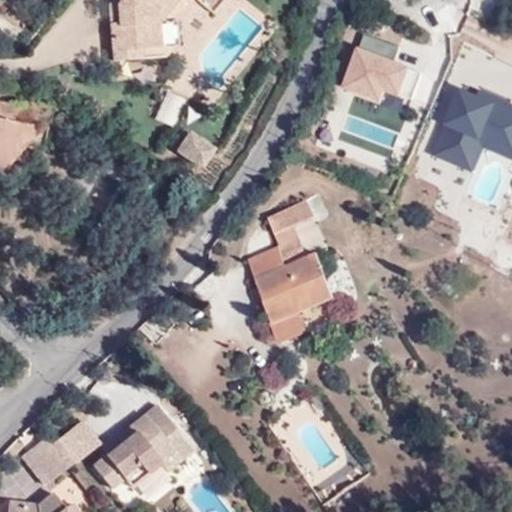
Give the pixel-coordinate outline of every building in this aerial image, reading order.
[(122,3),(122,0),(115,0),(112,4),(114,23),(123,22),(122,3)] [(122,0),(122,3),(123,22),(114,23),(117,60),(138,59),(137,48),(146,48),(160,46),(158,28),(157,20),(175,0),(122,0)] [(182,1),(181,0),(175,0),(157,20),(158,28),(162,27),(162,24),(182,1)] [(344,79),(414,105),(430,62),(361,36),(344,79)] [(147,58),(146,48),(137,48),(138,59),(147,58)] [(511,102),(456,85),(434,158),(475,171),(482,148),(511,156),(511,102)] [(173,126),(185,97),(166,88),(154,118),(173,126)] [(30,107),(0,102),(0,103),(0,175),(8,167),(28,145),(41,149),(47,128),(26,124),(30,107)] [(174,149),(202,166),(216,144),(188,126),(174,149)] [(306,201),(279,213),(285,230),(292,227),(313,219),(306,201)] [(285,230),(279,213),(270,217),(280,245),(249,257),(273,319),(334,297),(317,253),(304,258),(292,227),(285,230)] [(300,311),(272,323),(280,341),(308,330),(300,311)] [(159,403),(146,413),(167,439),(180,429),(159,403)] [(167,439),(146,413),(134,424),(138,430),(124,441),(94,464),(112,487),(126,476),(133,485),(164,461),(161,458),(174,447),(167,439)] [(138,430),(134,424),(120,435),(124,441),(138,430)] [(180,429),(167,439),(174,447),(182,456),(194,446),(180,429)] [(45,437),(21,458),(45,487),(68,466),(45,437)] [(70,511),(68,508),(56,493),(41,506),(12,503),(11,511),(70,511)]
